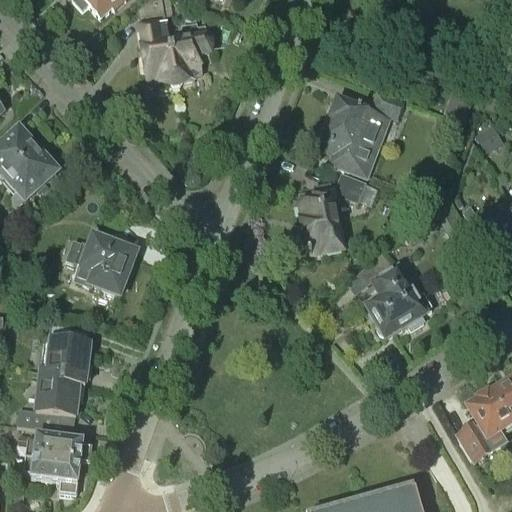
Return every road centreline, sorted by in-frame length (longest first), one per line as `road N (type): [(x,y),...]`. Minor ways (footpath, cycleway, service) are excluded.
road 1 (residential): [(154,511),(268,468),(511,328)]
road 2 (residential): [(208,250),(0,24)]
road 3 (residential): [(109,511),(208,250)]
road 4 (residential): [(208,250),(305,0)]
